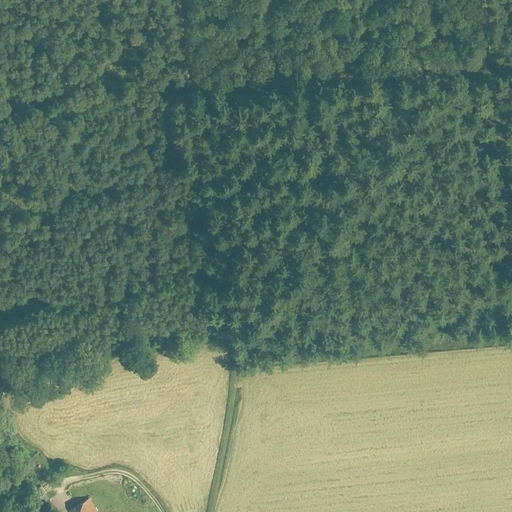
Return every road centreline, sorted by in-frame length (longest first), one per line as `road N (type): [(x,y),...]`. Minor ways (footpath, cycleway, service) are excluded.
road 1 (track): [(212,511),(236,358),(174,0)]
road 2 (track): [(182,44),(511,34)]
